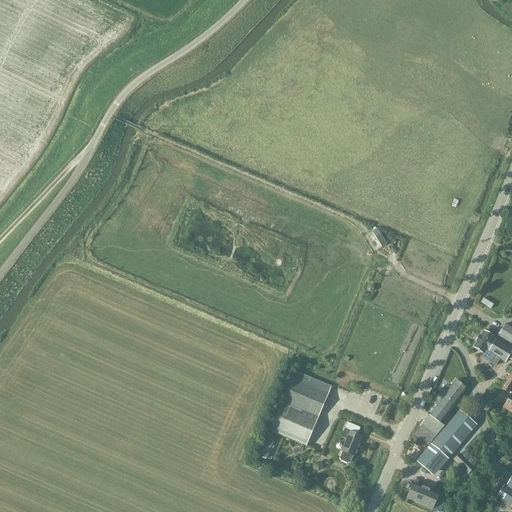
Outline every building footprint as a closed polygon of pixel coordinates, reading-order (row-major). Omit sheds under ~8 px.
[(388,246),(377,229),(372,232),(383,249),(388,246)] [(511,328),(504,324),(501,330),(497,336),(511,344),(511,328)] [(493,337),(483,331),(480,337),(478,336),(475,342),(476,342),(473,348),(482,354),(480,358),(488,362),(492,354),(505,362),(507,359),(511,361),(511,350),(495,340),(494,341),(492,339),(493,337)] [(305,447),(330,387),(295,372),(269,431),(305,447)] [(501,389),(508,394),(511,386),(511,377),(509,376),(501,389)] [(450,388),(447,386),(444,390),(446,392),(414,435),(428,445),(435,436),(443,427),(440,424),(466,390),(455,381),(450,388)] [(489,405),(501,398),(498,392),(486,399),(489,405)] [(511,393),(511,395),(511,394),(503,408),(511,413),(511,393)] [(416,461),(432,476),(476,425),(459,411),(416,461)] [(361,437),(356,435),(359,428),(346,423),(340,438),(345,440),(340,451),(341,452),(339,458),(340,461),(346,464),(350,463),(352,456),(353,456),(361,437)] [(459,454),(456,457),(453,460),(467,474),(474,468),(459,454)] [(511,474),(506,485),(504,484),(496,497),(511,506),(511,474)] [(406,499),(432,510),(438,495),(412,484),(406,499)]
